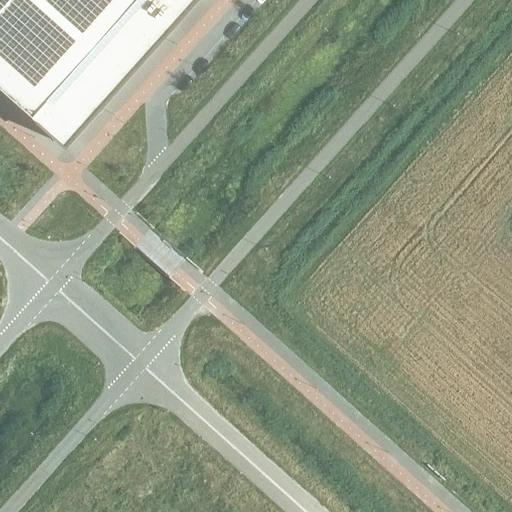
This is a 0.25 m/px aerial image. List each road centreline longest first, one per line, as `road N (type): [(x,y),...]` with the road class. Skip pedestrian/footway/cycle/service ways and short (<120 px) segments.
road 1 (unclassified): [(139,363),(464,0)]
road 2 (unclassified): [(308,0),(159,166)]
road 3 (unclassified): [(243,0),(156,101),(159,166)]
road 4 (unclassified): [(7,511),(139,363)]
road 5 (unclassified): [(159,166),(53,282)]
